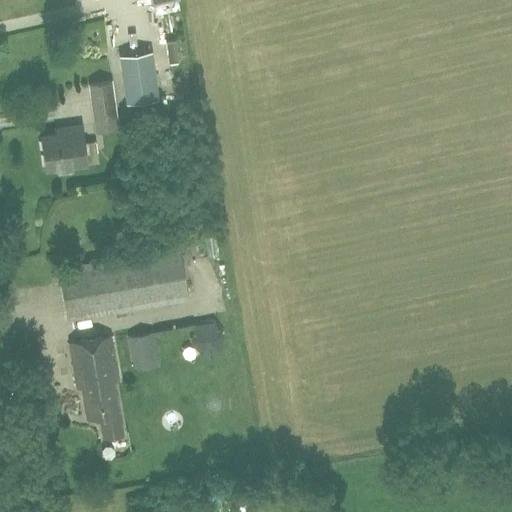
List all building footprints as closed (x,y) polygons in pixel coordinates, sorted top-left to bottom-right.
[(106,45),(111,77),(158,70),(154,39),(106,45)] [(96,132),(118,129),(111,81),(89,84),(96,132)] [(99,161),(96,140),(83,142),(81,125),(65,128),(65,133),(41,136),(45,169),(99,161)] [(67,318),(187,298),(179,247),(58,267),(67,318)] [(203,349),(226,340),(218,317),(195,326),(203,349)] [(132,367),(159,363),(155,332),(128,337),(132,367)] [(122,432),(113,381),(118,380),(110,335),(69,342),(76,387),(81,386),(87,417),(99,415),(103,435),(122,432)] [(511,488),(511,467),(511,462),(487,465),(490,489),(502,488),(502,490),(511,488)]
